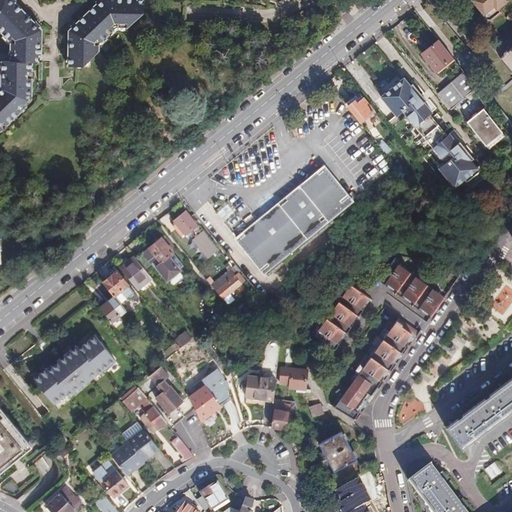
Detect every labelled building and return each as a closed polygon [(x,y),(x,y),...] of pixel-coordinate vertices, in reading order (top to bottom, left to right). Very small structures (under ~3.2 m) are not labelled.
[(0,0),(0,30),(13,43),(13,56),(41,56),(43,56),(43,36),(41,36),(41,32),(39,31),(43,27),(38,22),(36,24),(17,4),(18,2),(16,0),(9,0),(0,0)] [(71,36),(70,68),(86,68),(101,52),(101,44),(117,28),(130,28),(139,19),(139,13),(146,13),(146,1),(138,1),(138,0),(110,0),(110,1),(106,0),(105,1),(103,0),(99,0),(96,2),(98,4),(79,24),(77,22),(71,27),(75,31),(73,33),(73,36),(71,36)] [(491,5),(494,8),(505,0),(474,0),(484,11),(491,5)] [(497,11),(494,8),(491,5),(484,11),(489,17),(497,11)] [(451,55),(437,37),(420,51),(434,68),(451,55)] [(511,45),(499,57),(511,71),(511,45)] [(13,56),(13,63),(34,64),(40,64),(41,56),(13,56)] [(34,64),(13,63),(5,63),(4,80),(6,80),(7,82),(4,84),(3,86),(6,88),(0,93),(0,133),(2,131),(4,133),(6,132),(5,130),(8,127),(10,127),(23,115),(23,112),(26,109),(28,109),(30,107),(28,106),(32,102),(32,98),(34,98),(35,79),(33,78),(33,75),(34,74),(34,64)] [(390,87),(380,95),(392,111),(398,106),(405,115),(407,113),(415,123),(412,124),(421,136),(436,124),(428,113),(430,111),(422,101),(425,100),(411,83),(409,84),(403,76),(389,87),(390,87)] [(468,76),(442,97),(449,105),(475,85),(468,76)] [(196,187),(180,201),(282,326),(279,349),(286,350),(293,350),(306,342),(317,299),(336,276),(395,256),(429,263),(457,242),(326,80),(277,121),(196,187)] [(353,95),(345,102),(347,105),(355,98),(353,95)] [(355,98),(347,105),(360,120),(373,109),(363,97),(358,101),(355,98)] [(499,129),(480,105),(464,118),(483,142),(499,129)] [(366,128),(380,145),(384,142),(382,139),(391,131),(380,116),(366,128)] [(436,124),(421,136),(430,147),(432,145),(440,155),(437,156),(444,165),(438,170),(450,186),(460,178),(461,178),(474,168),(468,160),(470,158),(457,141),(455,143),(447,133),(445,135),(436,124)] [(196,225),(184,210),(173,220),(175,222),(173,224),(181,235),(183,233),(185,235),(196,225)] [(215,249),(201,231),(191,239),(206,257),(215,249)] [(177,249),(167,237),(162,240),(173,252),(177,249)] [(173,252),(162,240),(161,238),(136,258),(146,271),(152,265),(155,268),(157,267),(173,287),(185,277),(180,271),(184,267),(173,252)] [(150,281),(153,280),(146,271),(136,258),(134,256),(121,266),(138,288),(146,281),(148,283),(150,281)] [(429,319),(442,301),(436,297),(434,301),(427,296),(430,293),(418,284),(416,288),(410,284),(412,280),(400,271),(398,275),(391,270),(393,266),(388,262),(376,280),(429,319)] [(116,270),(103,281),(115,296),(127,285),(116,270)] [(454,283),(460,275),(455,272),(449,280),(454,283)] [(380,291),(356,274),(353,279),(357,282),(355,286),(350,283),(342,295),(346,298),(338,309),(333,306),(329,312),(336,317),(325,333),(320,329),(313,340),(336,357),(351,336),(348,335),(380,291)] [(239,282),(233,275),(217,288),(223,296),(239,282)] [(152,283),(150,281),(148,283),(146,281),(138,288),(141,292),(152,283)] [(505,315),(511,301),(511,288),(503,284),(490,308),(505,315)] [(112,321),(126,310),(115,296),(101,307),(112,321)] [(237,323),(240,327),(251,319),(247,315),(237,323)] [(406,342),(387,328),(383,334),(388,337),(373,358),(368,355),(361,365),(365,368),(351,388),(346,385),(342,391),(361,405),(406,342)] [(181,347),(191,339),(185,332),(175,340),(181,347)] [(115,360),(95,335),(80,348),(78,346),(49,369),(47,367),(33,377),(54,403),(67,393),(68,394),(97,371),(99,373),(115,360)] [(291,369),(293,350),(286,350),(284,369),(291,369)] [(257,352),(235,369),(238,373),(260,355),(257,352)] [(173,365),(180,361),(176,353),(169,357),(173,365)] [(362,358),(355,354),(353,358),(359,362),(362,358)] [(339,369),(333,365),(327,374),(332,378),(339,369)] [(171,428),(195,408),(192,401),(188,396),(183,400),(172,387),(171,388),(165,380),(170,376),(161,366),(150,375),(162,391),(155,397),(168,412),(162,417),(166,422),(171,428)] [(308,372),(291,369),(284,369),(280,369),(278,384),(289,385),(289,389),(306,391),(308,372)] [(225,388),(214,373),(192,390),(203,404),(225,388)] [(245,400),(272,403),(272,399),(275,377),(248,374),(247,382),(241,382),(241,387),(246,387),(245,400)] [(511,377),(446,427),(461,447),(511,408),(511,377)] [(145,398),(136,388),(123,400),(131,410),(139,404),(145,398)] [(145,398),(139,404),(148,413),(153,408),(145,398)] [(404,425),(419,409),(408,399),(393,416),(404,425)] [(320,405),(310,408),(312,418),(323,415),(320,405)] [(272,406),(269,427),(284,429),(287,408),(272,406)] [(166,422),(162,417),(153,408),(148,413),(141,419),(151,431),(155,429),(156,430),(166,422)] [(26,443),(0,410),(0,468),(23,451),(21,448),(26,443)] [(159,449),(142,429),(126,441),(127,442),(142,462),(159,449)] [(341,433),(320,444),(340,483),(361,470),(341,433)] [(127,442),(110,455),(115,460),(125,474),(133,468),(134,470),(143,463),(142,462),(127,442)] [(189,461),(196,457),(188,447),(182,452),(189,461)] [(128,484),(108,459),(93,471),(113,496),(128,484)] [(484,469),(492,479),(501,472),(494,462),(484,469)] [(465,511),(430,464),(410,478),(435,511),(465,511)] [(205,498),(211,508),(213,508),(214,509),(228,500),(227,498),(228,498),(217,482),(201,491),(205,498)] [(71,511),(81,504),(67,489),(47,506),(52,511),(71,511)] [(118,511),(105,495),(95,503),(102,511),(118,511)] [(199,502),(206,511),(211,508),(205,498),(199,502)] [(248,511),(247,511),(250,501),(249,500),(245,499),(239,511),(248,511)]
